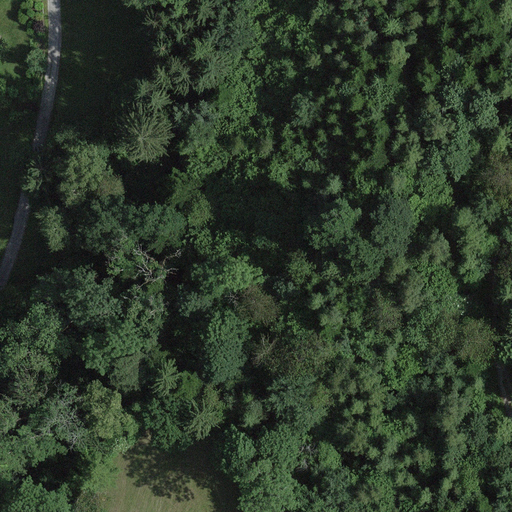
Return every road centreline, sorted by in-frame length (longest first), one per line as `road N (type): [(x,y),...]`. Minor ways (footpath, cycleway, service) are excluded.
road 1 (track): [(0,283),(60,50),(59,0)]
road 2 (track): [(511,204),(494,303),(511,420)]
